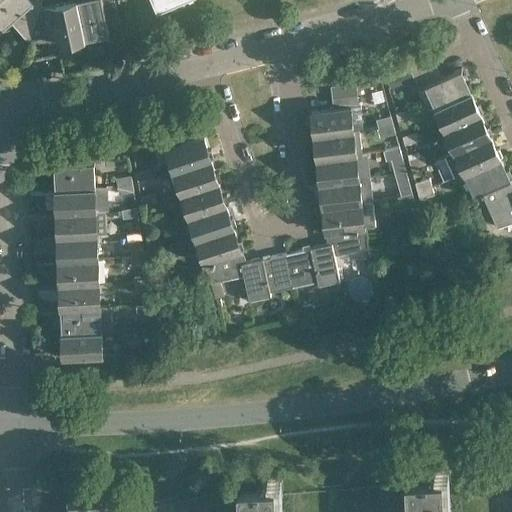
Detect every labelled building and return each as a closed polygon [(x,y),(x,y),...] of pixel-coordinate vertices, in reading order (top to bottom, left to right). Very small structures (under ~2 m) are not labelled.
[(0,0),(0,19),(6,26),(12,20),(28,39),(42,0),(35,0),(35,1),(34,0),(0,0)] [(42,0),(28,39),(29,40),(59,34),(61,44),(86,39),(78,0),(73,0),(53,4),(53,5),(49,6),(48,0),(42,0)] [(78,0),(86,39),(111,34),(106,14),(117,11),(114,0),(78,0)] [(179,0),(154,0),(158,9),(179,0)] [(415,77),(438,67),(433,56),(410,67),(415,77)] [(438,67),(415,77),(419,87),(426,84),(436,107),(473,90),(463,67),(442,76),(438,67)] [(394,72),(385,74),(389,86),(398,83),(394,72)] [(370,78),(357,82),(357,89),(372,85),(370,78)] [(333,97),(358,94),(357,89),(357,82),(331,85),(333,97)] [(482,112),(473,90),(436,107),(445,128),(482,112)] [(358,94),(333,97),(334,109),(312,111),(315,135),(355,131),(352,106),(359,105),(358,94)] [(413,117),(411,108),(396,112),(399,121),(405,119),(413,117)] [(482,112),(445,128),(455,150),(492,134),(482,112)] [(379,126),(393,122),(391,115),(376,119),(379,126)] [(156,138),(181,129),(178,119),(153,128),(156,138)] [(405,119),(399,121),(402,132),(410,130),(405,119)] [(393,122),(379,126),(381,135),(396,131),(393,122)] [(181,129),(156,138),(160,150),(166,148),(174,170),(213,158),(205,134),(185,141),(181,129)] [(362,153),(359,130),(355,131),(315,135),(318,159),(358,153),(362,153)] [(418,131),(403,136),(405,145),(420,140),(418,131)] [(465,172),(502,156),(503,155),(493,133),(492,134),(455,150),(446,155),(456,177),(465,173),(465,172)] [(76,149),(101,149),(101,138),(75,139),(76,149)] [(395,171),(406,168),(402,154),(400,146),(385,150),(388,159),(391,172),(395,171)] [(55,188),(96,186),(95,162),(102,162),(101,149),(76,149),(77,162),(54,163),(55,188)] [(358,155),(318,159),(318,164),(320,183),(361,178),(371,177),(367,152),(362,153),(358,153),(358,155)] [(424,155),(411,158),(414,167),(426,163),(424,155)] [(475,195),(482,192),(511,178),(511,177),(502,156),(465,172),(475,195)] [(221,181),(213,158),(174,170),(182,193),(221,181)] [(406,168),(395,171),(401,195),(412,192),(408,177),(406,168)] [(153,177),(152,169),(137,171),(138,180),(153,177)] [(118,185),(133,183),(131,174),(117,177),(118,185)] [(361,178),(320,183),(321,190),(322,199),(323,206),(364,202),(373,201),(374,201),(371,177),(361,178)] [(418,190),(432,186),(430,178),(416,182),(418,190)] [(511,178),(482,192),(492,213),(498,227),(511,221),(511,178)] [(189,216),(227,204),(228,203),(221,181),(182,193),(183,198),(189,216)] [(133,183),(118,185),(120,194),(134,191),(133,183)] [(96,186),(55,188),(57,212),(97,210),(96,186)] [(432,186),(418,190),(420,198),(435,194),(432,186)] [(156,192),(141,195),(143,204),(157,201),(156,192)] [(401,195),(398,196),(400,205),(415,200),(412,192),(401,195)] [(326,232),(366,226),(376,224),(373,201),(364,202),(323,206),(326,232)] [(227,204),(189,216),(190,216),(197,238),(196,239),(236,227),(235,226),(227,204)] [(137,206),(122,209),(124,218),(139,215),(137,206)] [(97,210),(57,212),(58,236),(98,234),(107,233),(106,210),(97,210)] [(160,216),(145,219),(147,228),(161,225),(160,216)] [(311,248),(287,253),(294,286),(318,281),(319,285),(341,280),(335,255),(369,247),(366,226),(326,232),(327,243),(310,247),(311,248)] [(236,227),(196,239),(204,262),(205,262),(243,249),(236,227)] [(143,239),(141,230),(126,232),(128,241),(143,239)] [(99,258),(98,234),(58,236),(59,260),(99,258)] [(166,248),(164,239),(149,242),(151,251),(166,248)] [(243,249),(205,262),(211,281),(236,276),(236,274),(244,273),(250,300),(272,295),(271,291),(294,286),(287,253),(264,258),(264,257),(247,261),(243,249)] [(145,253),(130,256),(132,265),(147,263),(145,253)] [(100,258),(99,258),(59,260),(60,283),(101,281),(100,258)] [(153,266),(155,275),(170,272),(168,263),(153,266)] [(151,286),(150,277),(135,280),(136,289),(151,286)] [(102,305),(101,281),(60,283),(61,307),(102,305)] [(136,304),(137,314),(152,313),(151,304),(136,304)] [(102,306),(102,305),(61,307),(62,331),(103,329),(113,329),(112,305),(102,306)] [(312,305),(300,307),(302,314),(313,312),(312,305)] [(103,329),(62,331),(63,356),(85,355),(85,367),(122,365),(121,353),(104,354),(103,329)] [(444,477),(407,478),(407,484),(408,511),(445,511),(444,490),(444,487),(444,485),(444,477)] [(276,485),(239,486),(240,511),(277,511),(277,494),(277,492),(276,485)] [(108,492),(71,494),(71,511),(108,511),(108,504),(108,492)]
